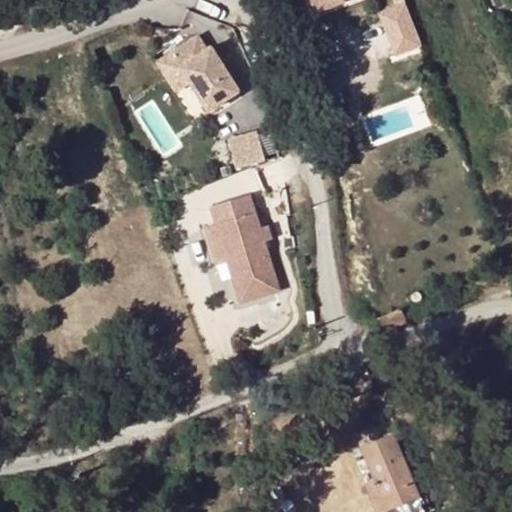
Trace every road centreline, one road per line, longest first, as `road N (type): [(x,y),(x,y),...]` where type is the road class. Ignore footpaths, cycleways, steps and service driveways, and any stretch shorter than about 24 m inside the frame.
road 1 (unclassified): [(339,353),(320,213),(272,46),(231,0)]
road 2 (unclassified): [(339,353),(140,431),(40,464),(0,468)]
road 3 (unclassified): [(511,304),(339,353)]
road 4 (unclassified): [(168,0),(0,52)]
